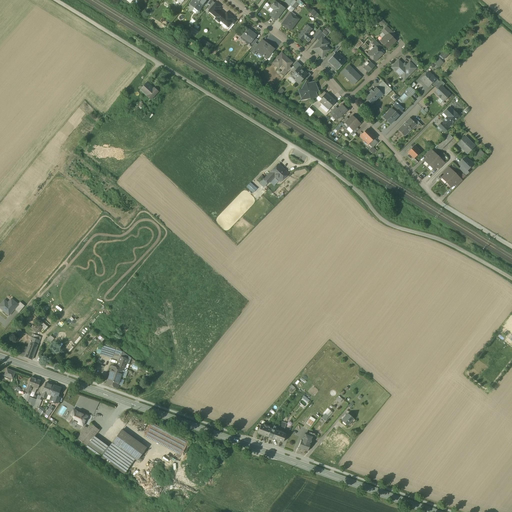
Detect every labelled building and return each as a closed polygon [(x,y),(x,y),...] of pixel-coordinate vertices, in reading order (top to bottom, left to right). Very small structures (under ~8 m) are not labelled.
[(194,0),(191,5),(198,10),(206,0),(194,0)] [(284,9),(275,2),(272,6),(275,8),(270,15),(276,20),(284,9)] [(218,11),(213,6),(209,11),(217,17),(215,19),(227,28),(232,22),(231,22),(224,16),(218,11)] [(234,19),(227,12),(224,16),(231,22),(234,19)] [(299,20),(290,13),(282,24),(290,31),(299,20)] [(306,27),(298,37),(303,41),(304,39),(308,42),(312,37),(308,34),(309,32),(310,33),(311,32),(310,31),(306,27)] [(393,33),(387,27),(382,32),(386,36),(388,34),(390,36),(390,35),(391,36),(393,33)] [(247,29),(242,36),(247,41),(248,40),(251,42),(253,40),(256,36),(251,32),(252,32),(247,29)] [(319,30),(313,37),(316,39),(322,33),(319,30)] [(326,36),(322,33),(317,40),(319,42),(322,38),(323,39),(326,36)] [(386,36),(381,41),(388,49),(396,41),(393,39),(391,36),(390,35),(390,36),(388,34),(386,36)] [(323,39),(322,38),(319,42),(312,49),(322,58),(329,50),(324,45),(326,42),(323,39)] [(266,43),(262,40),(255,50),(259,52),(266,43)] [(357,48),(363,43),(360,40),(354,45),(357,48)] [(381,47),(375,41),(372,44),(375,47),(375,46),(379,50),(381,47)] [(270,46),(266,43),(259,52),(258,53),(267,59),(274,49),(271,46),(270,46)] [(375,47),(370,51),(371,52),(368,54),(375,62),(382,54),(378,50),(379,50),(375,46),(375,47)] [(443,61),(450,54),(445,50),(438,56),(443,61)] [(282,53),(273,63),(278,67),(281,64),(286,69),(292,63),(282,53)] [(342,59),(336,53),(328,61),(337,69),(343,63),(341,60),(342,59)] [(405,67),(399,60),(392,68),(401,77),(406,72),(409,75),(416,68),(413,66),(409,71),(407,68),(407,67),(406,66),(405,67)] [(297,62),(293,67),(296,70),(299,67),(300,68),(302,66),(297,62)] [(370,62),(364,68),(368,73),(375,66),(370,62)] [(361,77),(349,66),(341,73),(354,85),(361,77)] [(296,70),(291,76),(299,84),(307,74),(300,68),(299,67),(296,70)] [(428,72),(421,79),(429,86),(430,85),(435,80),(433,78),(433,77),(432,75),(431,75),(428,72)] [(436,78),(435,80),(430,85),(433,88),(434,86),(439,81),(436,78)] [(439,81),(434,86),(437,89),(441,86),(442,87),(445,84),(440,80),(439,81)] [(392,90),(383,81),(380,84),(381,85),(379,87),(384,92),(386,90),(389,93),(392,90)] [(153,89),(147,83),(141,90),(147,96),(151,100),(158,92),(154,88),(153,89)] [(315,83),(307,84),(301,90),(302,98),(302,99),(302,98),(302,96),(304,96),(304,97),(305,96),(305,95),(307,97),(307,98),(310,98),(312,96),(313,94),(314,94),(316,92),(316,89),(317,88),(315,87),(315,83)] [(410,86),(406,90),(412,96),(416,92),(410,86)] [(437,89),(434,92),(438,96),(441,98),(443,101),(450,95),(442,87),(441,86),(437,89)] [(376,88),(366,98),(372,104),(379,97),(380,98),(383,95),(376,88)] [(327,94),(320,102),(328,109),(335,101),(327,94)] [(144,105),(140,102),(133,110),(135,112),(137,109),(139,111),(144,105)] [(338,109),(334,113),(335,114),(333,117),(336,121),(347,110),(342,105),(338,109)] [(395,106),(383,118),(390,124),(401,112),(395,106)] [(336,107),(329,113),(333,117),(335,114),(334,113),(338,109),(336,107)] [(453,111),(449,107),(444,113),(448,117),(443,121),(448,127),(459,116),(453,111)] [(349,119),(345,123),(349,127),(356,120),(352,116),(349,119)] [(347,117),(340,124),(342,126),(345,123),(349,119),(347,117)] [(413,121),(410,118),(403,125),(410,131),(416,125),(413,121)] [(356,120),(349,127),(353,131),(357,127),(360,124),(356,120)] [(448,129),(442,123),(438,126),(445,132),(448,129)] [(410,131),(403,125),(398,130),(405,136),(410,131)] [(350,134),(352,136),(359,129),(357,127),(353,131),(350,134)] [(375,137),(367,129),(360,136),(364,140),(365,139),(369,143),(373,139),(375,137)] [(448,133),(444,137),(449,142),(453,138),(448,133)] [(444,137),(439,142),(444,147),(449,142),(444,137)] [(475,146),(465,137),(458,144),(467,154),(475,146)] [(377,143),(373,139),(369,143),(368,143),(372,147),(373,148),(377,143)] [(439,142),(436,145),(441,150),(444,147),(439,142)] [(420,152),(414,146),(408,153),(413,158),(414,159),(414,158),(420,152)] [(435,154),(430,150),(429,151),(431,154),(424,160),(429,165),(438,156),(435,154)] [(480,150),(475,156),(479,160),(484,154),(480,150)] [(438,156),(429,165),(434,170),(440,163),(442,165),(444,164),(440,159),(440,158),(438,156)] [(465,159),(463,161),(463,160),(462,160),(459,163),(460,165),(461,167),(466,171),(467,171),(470,168),(470,167),(473,164),(469,161),(466,159),(465,159)] [(278,165),(272,172),(274,174),(281,181),(287,174),(278,165)] [(452,171),(448,167),(446,169),(448,171),(442,178),(446,182),(455,174),(453,171),(452,171)] [(466,171),(461,167),(459,169),(465,175),(468,173),(467,171),(466,171)] [(272,172),(265,179),(268,182),(273,177),(272,176),(274,174),(272,172)] [(458,176),(455,174),(446,182),(451,187),(458,180),(460,183),(462,181),(458,177),(458,176)] [(275,177),(270,182),(274,185),(279,181),(275,177)] [(253,192),(257,188),(250,182),(246,186),(253,192)] [(18,305),(11,299),(7,304),(3,302),(0,305),(0,307),(9,315),(18,305)] [(37,323),(32,329),(37,333),(43,327),(37,323)] [(75,336),(71,341),(75,344),(79,340),(75,336)] [(30,342),(28,347),(24,346),(20,355),(24,356),(24,357),(32,360),(38,345),(40,340),(32,337),(30,342)] [(127,360),(121,358),(118,365),(120,366),(124,367),(127,360)] [(119,369),(112,366),(106,384),(117,388),(123,370),(119,369)] [(15,372),(7,368),(4,376),(13,379),(15,372)] [(41,381),(31,377),(26,392),(31,393),(32,391),(35,392),(36,389),(36,388),(38,388),(41,381)] [(54,386),(46,383),(41,396),(46,398),(48,394),(51,395),(54,386)] [(61,388),(54,386),(51,395),(51,394),(54,395),(52,401),(58,403),(60,397),(58,396),(61,388)] [(49,415),(55,407),(51,404),(45,413),(49,415)] [(82,414),(78,412),(73,410),(71,414),(67,420),(71,423),(75,418),(79,420),(78,423),(83,425),(87,416),(82,414)] [(348,413),(342,421),(347,425),(354,418),(348,413)] [(188,442),(151,422),(146,432),(183,451),(188,442)] [(91,423),(87,428),(78,439),(86,445),(94,436),(99,430),(91,423)] [(264,426),(261,425),(258,433),(263,435),(266,425),(264,424),(264,426)] [(333,429),(326,437),(331,441),(335,436),(337,434),(337,433),(338,432),(333,429)] [(146,448),(122,430),(113,442),(121,448),(135,458),(137,460),(146,448)] [(278,431),(276,430),(273,438),(278,440),(281,431),(279,430),(278,431)] [(281,431),(278,440),(283,442),(286,434),(283,433),(283,431),(281,431)] [(308,436),(304,434),(302,440),(301,440),(298,448),(307,451),(313,437),(308,436)] [(117,453),(94,436),(86,445),(86,446),(101,457),(109,463),(117,453)] [(331,441),(327,444),(332,449),(330,451),(333,454),(335,452),(336,452),(344,443),(342,442),(340,440),(335,436),(331,441)] [(121,448),(117,453),(109,463),(124,473),(135,458),(121,448)]
